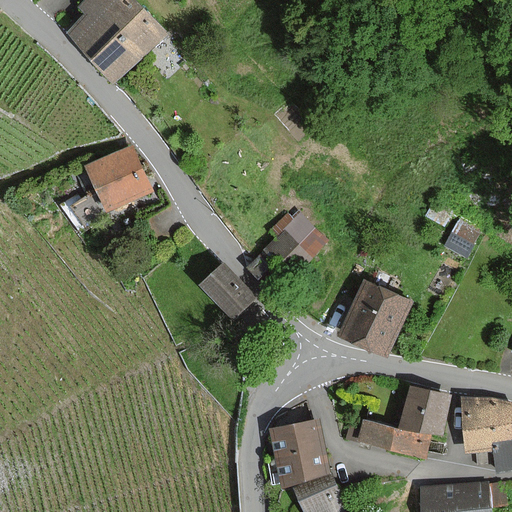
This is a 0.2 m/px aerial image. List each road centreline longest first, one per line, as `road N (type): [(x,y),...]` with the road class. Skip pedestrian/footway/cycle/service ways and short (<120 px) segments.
road 1 (residential): [(317,355),(211,232),(148,137),(11,0)]
road 2 (residential): [(511,388),(317,355)]
road 3 (unclassified): [(317,355),(287,378),(259,418),(253,511)]
